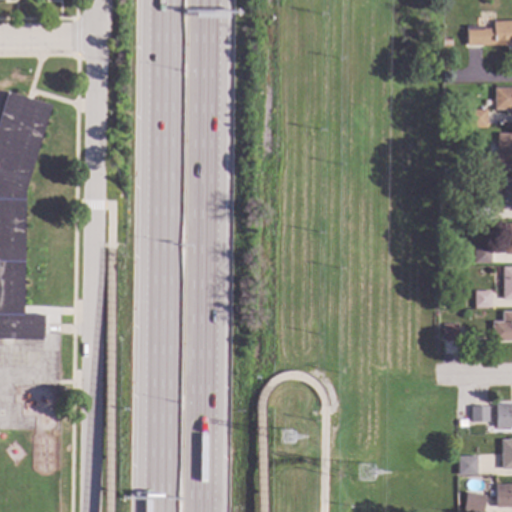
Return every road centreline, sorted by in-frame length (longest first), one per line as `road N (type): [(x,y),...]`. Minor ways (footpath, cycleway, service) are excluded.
road 1 (motorway): [(197,511),(206,0)]
road 2 (motorway): [(157,0),(153,511)]
road 3 (residential): [(90,0),(89,511)]
